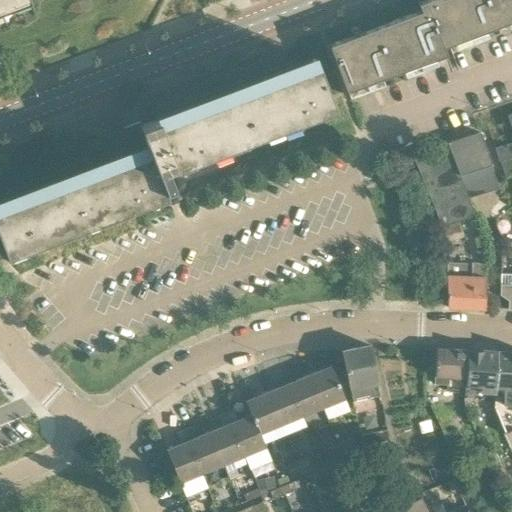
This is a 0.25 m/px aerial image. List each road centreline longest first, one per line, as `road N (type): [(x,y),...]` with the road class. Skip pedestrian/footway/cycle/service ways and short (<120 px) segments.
road 1 (residential): [(115,417),(200,361),(270,337),(371,324),(511,329)]
road 2 (tertiary): [(0,118),(315,0)]
